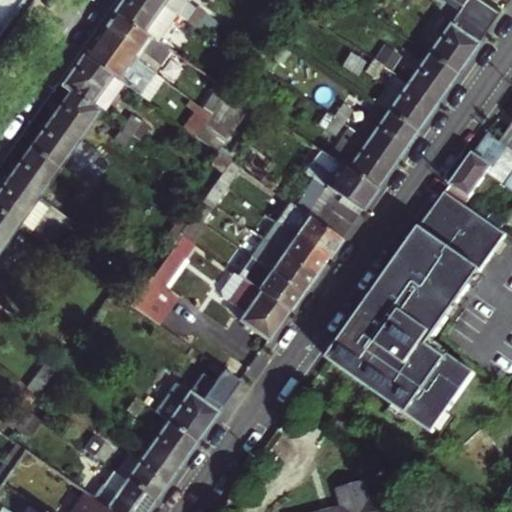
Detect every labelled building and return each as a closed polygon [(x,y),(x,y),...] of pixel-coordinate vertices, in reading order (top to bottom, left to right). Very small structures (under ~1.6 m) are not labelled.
[(0,0),(0,51),(36,0),(0,0)] [(179,14),(164,4),(159,0),(123,0),(115,12),(160,42),(179,14)] [(501,13),(481,0),(454,0),(462,5),(428,53),(458,73),(501,13)] [(197,9),(188,21),(196,26),(205,15),(197,9)] [(99,34),(155,73),(160,67),(148,59),(154,50),(174,64),(180,56),(160,42),(115,12),(99,34)] [(150,80),(155,73),(99,34),(84,55),(112,76),(128,87),(139,72),(150,80)] [(391,53),(383,47),(374,60),(382,65),(391,53)] [(445,92),(458,73),(428,53),(407,82),(428,96),(437,103),(445,92)] [(112,76),(84,55),(65,83),(73,89),(93,103),(112,76)] [(382,65),(374,60),(366,72),(374,77),(382,65)] [(428,96),(407,82),(387,110),(417,131),(428,115),(437,103),(428,96)] [(82,138),(102,110),(93,103),(73,89),(53,117),(82,138)] [(183,128),(217,152),(243,115),(209,91),(183,128)] [(333,116),(342,122),(350,110),(342,104),(333,116)] [(367,139),(386,153),(396,160),(402,153),(417,131),(387,110),(367,139)] [(133,115),(125,127),(134,132),(142,121),(133,115)] [(342,122),(333,116),(325,128),(333,133),(342,122)] [(82,138),(53,117),(32,147),(61,168),(82,138)] [(511,148),(511,126),(501,141),(506,145),(511,148)] [(125,127),(116,139),(125,145),(134,132),(125,127)] [(377,188),(346,167),(295,133),(287,145),(312,163),(306,172),(329,188),(309,217),(340,239),(377,188)] [(452,186),(469,198),(506,145),(501,141),(489,133),(452,186)] [(396,160),(386,153),(367,139),(346,167),(377,188),(388,172),(396,160)] [(61,168),(32,147),(11,176),(40,197),(61,168)] [(229,188),(242,169),(232,162),(219,181),(227,187),(229,188)] [(93,172),(84,184),(93,190),(101,178),(93,172)] [(40,197),(11,176),(0,191),(0,212),(19,226),(40,197)] [(207,198),(215,204),(227,187),(219,181),(213,189),(207,198)] [(84,184),(76,196),(84,202),(93,190),(84,184)] [(452,186),(447,193),(464,205),(469,198),(452,186)] [(477,278),(508,235),(499,229),(468,209),(464,205),(447,193),(420,230),(423,232),(419,238),(410,249),(408,247),(405,252),(399,261),(399,260),(352,324),(327,359),(432,434),(474,375),(448,356),(445,360),(428,347),(434,338),(458,305),(454,302),(464,288),(468,291),(477,278)] [(291,204),(279,195),(274,202),(286,210),(291,204)] [(207,198),(199,210),(207,215),(215,204),(207,198)] [(288,230),(297,236),(327,258),(337,245),(340,239),(309,217),(291,204),(286,210),(278,223),(288,230)] [(0,253),(19,226),(0,212),(0,253)] [(277,249),(284,254),(315,276),(327,258),(297,236),(291,244),(282,238),(288,230),(278,223),(265,240),(277,249)] [(51,231),(43,243),(51,248),(59,237),(51,231)] [(197,244),(184,236),(134,307),(162,327),(180,301),(165,289),(197,244)] [(315,276),(284,254),(278,263),(271,258),(277,249),(265,240),(253,257),(263,264),(272,271),(303,292),(315,276)] [(43,260),(51,248),(43,243),(35,254),(43,260)] [(241,275),(244,278),(290,310),(303,292),(272,271),(266,279),(257,272),(263,264),(253,257),(244,270),(241,275)] [(234,263),(231,268),(241,275),(244,270),(234,263)] [(268,341),(290,310),(244,278),(229,300),(244,312),(239,319),(268,341)] [(182,355),(158,338),(150,350),(173,367),(182,355)] [(47,385),(50,381),(55,374),(47,368),(40,379),(47,385)] [(217,414),(209,408),(187,393),(167,422),(196,443),(217,414)] [(24,417),(30,410),(34,404),(26,398),(16,412),(24,417)] [(143,404),(133,398),(124,411),(133,417),(143,404)] [(8,423),(16,429),(24,417),(16,412),(8,423)] [(196,443),(167,422),(147,450),(176,471),(196,443)] [(101,443),(92,455),(101,461),(110,449),(101,443)] [(176,471),(147,450),(126,479),(149,495),(156,500),(163,489),(176,471)] [(93,474),(101,461),(92,455),(83,467),(93,474)] [(364,465),(336,481),(346,499),(322,511),(383,511),(399,503),(384,477),(374,482),(364,465)] [(149,495),(126,479),(107,507),(114,511),(147,511),(156,500),(149,495)] [(114,511),(107,507),(87,492),(72,511),(48,511),(45,510),(43,511),(114,511)]
